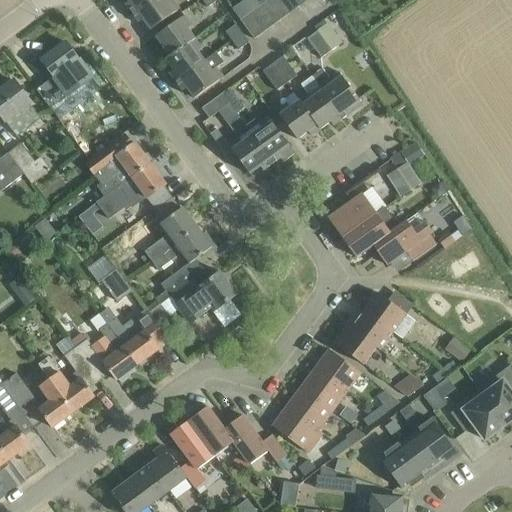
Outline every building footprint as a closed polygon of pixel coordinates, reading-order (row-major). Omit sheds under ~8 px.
[(133,13),(150,0),(129,0),(130,1),(126,4),(133,13)] [(151,30),(167,19),(180,10),(172,0),(171,0),(168,2),(166,0),(150,0),(133,13),(139,23),(144,20),(151,30)] [(278,22),(288,14),(278,0),(267,0),(264,2),(278,22)] [(278,0),(288,14),(300,6),(295,0),(278,0)] [(266,30),(278,22),(264,2),(252,11),(266,30)] [(253,39),(266,30),(252,11),(240,20),(253,39)] [(166,59),(195,38),(188,29),(192,26),(184,16),(156,37),(164,47),(159,50),(166,59)] [(232,41),(243,33),(237,24),(226,32),(232,41)] [(324,26),(308,38),(322,58),(339,46),(324,26)] [(243,33),(232,41),(240,51),(251,42),(243,33)] [(176,82),(205,61),(198,52),(203,49),(195,38),(166,59),(174,70),(169,73),(176,82)] [(66,42),(42,61),(54,78),(47,83),(61,101),(66,97),(66,98),(92,79),(90,76),(78,60),(79,59),(66,42)] [(223,78),(216,68),(223,63),(216,53),(205,61),(176,82),(183,91),(187,88),(195,99),(223,78)] [(284,56),(274,64),(286,82),(297,74),(284,56)] [(274,64),(263,72),(276,89),(286,82),(274,64)] [(323,70),(312,77),(343,119),(363,105),(339,73),(330,80),(323,70)] [(309,95),(301,101),(321,129),(331,122),(334,126),(343,119),(312,77),(301,85),(309,95)] [(15,81),(0,91),(0,114),(5,121),(6,121),(17,136),(40,119),(29,104),(31,102),(15,81)] [(244,109),(237,99),(238,98),(231,87),(222,94),(236,114),(244,109)] [(229,105),(229,104),(222,94),(202,108),(209,119),(229,105)] [(311,136),(321,129),(301,101),(291,109),(288,105),(278,112),(298,140),(308,132),(311,136)] [(256,121),(246,128),(273,164),(281,158),(284,162),(295,154),(269,117),(259,124),(256,121)] [(246,128),(235,136),(238,140),(229,146),(250,174),(260,166),(263,171),(273,164),(246,128)] [(125,134),(85,164),(95,177),(118,159),(124,167),(97,187),(105,197),(151,164),(135,143),(133,144),(125,134)] [(30,183),(31,183),(32,185),(51,170),(41,157),(35,162),(21,143),(8,153),(24,174),(30,183)] [(0,192),(24,174),(8,153),(0,159),(0,192)] [(422,184),(419,179),(408,162),(397,169),(411,190),(422,184)] [(166,185),(151,164),(105,197),(96,203),(109,219),(131,203),(134,207),(146,197),(147,199),(166,185)] [(401,197),(411,190),(397,169),(387,176),(401,197)] [(377,213),(374,210),(362,194),(328,218),(342,238),(377,213)] [(184,209),(161,224),(169,235),(144,251),(151,261),(197,228),(184,211),(185,210),(184,209)] [(382,221),(377,213),(342,238),(357,258),(373,246),(380,241),(397,228),(389,216),(382,221)] [(45,219),(35,227),(46,242),(56,233),(45,219)] [(424,222),(413,229),(407,221),(397,228),(380,241),(373,246),(387,266),(406,252),(413,262),(430,250),(437,245),(429,234),(431,232),(424,222)] [(197,228),(151,262),(157,270),(161,267),(164,271),(173,264),(171,261),(183,253),(190,263),(202,254),(204,257),(212,250),(211,248),(212,247),(211,246),(213,244),(205,233),(202,235),(197,228)] [(160,306),(194,280),(185,267),(161,284),(166,291),(155,299),(160,306)] [(118,272),(103,283),(117,302),(133,291),(118,272)] [(220,272),(176,305),(191,324),(215,306),(218,309),(237,295),(220,272)] [(407,315),(393,305),(377,293),(364,310),(394,332),(407,315)] [(149,313),(154,309),(151,305),(123,327),(109,308),(101,314),(138,365),(159,350),(157,347),(168,339),(159,326),(149,313)] [(154,309),(149,313),(159,326),(170,318),(161,306),(155,311),(154,309)] [(381,350),(394,332),(364,310),(351,328),(377,347),(381,350)] [(117,381),(138,365),(101,314),(92,321),(116,352),(103,361),(117,381)] [(377,347),(351,328),(348,325),(334,343),(363,365),(377,347)] [(82,333),(71,342),(76,349),(87,340),(82,333)] [(452,335),(442,348),(460,361),(470,348),(452,335)] [(79,375),(90,367),(76,349),(71,342),(66,336),(64,337),(66,339),(57,345),(77,372),(79,375)] [(90,367),(101,359),(87,340),(76,349),(90,367)] [(362,374),(345,361),(329,349),(315,369),(347,393),(362,374)] [(79,375),(77,372),(66,381),(45,352),(34,360),(60,394),(74,413),(95,397),(78,375),(79,375)] [(443,369),(451,375),(458,370),(453,362),(443,369)] [(511,365),(478,390),(483,396),(484,395),(506,425),(511,420),(511,365)] [(333,412),(347,393),(315,369),(301,388),(333,412)] [(438,384),(451,375),(443,369),(432,376),(438,384)] [(0,381),(25,415),(39,405),(16,374),(15,375),(13,371),(1,380),(0,379),(0,381)] [(43,372),(34,379),(39,387),(38,387),(49,402),(39,409),(53,428),(74,413),(49,380),(43,372)] [(424,385),(417,380),(409,387),(402,381),(394,387),(408,397),(424,385)] [(0,426),(0,447),(9,460),(30,445),(23,435),(34,427),(25,415),(0,381),(0,405),(11,421),(1,428),(0,426)] [(320,430),(333,412),(301,388),(287,407),(322,434),(323,433),(320,430)] [(436,388),(425,396),(436,412),(448,403),(443,398),(436,388)] [(461,406),(451,414),(465,433),(475,426),(485,440),(506,425),(484,395),(483,396),(464,410),(461,406)] [(393,398),(373,412),(381,418),(399,402),(393,398)] [(224,430),(225,429),(208,407),(189,421),(216,457),(234,444),(224,430)] [(308,453),(322,434),(287,407),(272,426),(308,453)] [(369,427),(381,418),(373,412),(363,420),(369,427)] [(287,455),(284,451),(272,435),(263,442),(243,415),(225,429),(224,430),(234,444),(243,456),(250,465),(268,452),(276,463),(287,455)] [(422,431),(417,435),(438,464),(445,459),(446,461),(457,453),(433,419),(420,429),(422,431)] [(198,471),(216,457),(189,421),(171,435),(190,461),(181,468),(187,478),(196,489),(203,484),(206,481),(198,471)] [(417,435),(400,447),(399,447),(420,476),(421,476),(438,464),(417,435)] [(348,438),(338,446),(346,451),(356,445),(348,438)] [(187,478),(181,468),(163,445),(153,452),(158,459),(148,466),(167,493),(187,478)] [(387,456),(381,461),(402,490),(409,485),(410,487),(423,478),(421,476),(420,476),(399,447),(400,447),(398,445),(386,454),(387,456)] [(332,461),(346,451),(338,446),(327,454),(332,461)] [(0,471),(1,470),(0,468),(0,466),(9,460),(0,447),(0,471)] [(240,473),(250,465),(243,456),(233,463),(240,473)] [(308,462),(299,469),(305,477),(314,470),(308,462)] [(147,508),(167,493),(148,466),(127,482),(147,508)] [(317,476),(316,489),(332,491),(333,478),(317,476)] [(125,511),(141,511),(147,508),(127,482),(111,493),(125,511)] [(203,484),(196,489),(200,495),(207,490),(203,484)] [(400,511),(402,498),(372,494),(369,511),(400,511)] [(236,511),(254,511),(243,498),(233,506),(236,511)]
